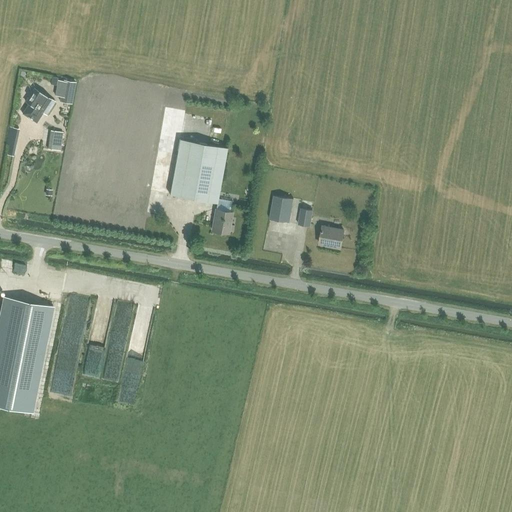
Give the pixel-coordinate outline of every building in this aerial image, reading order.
[(62,87),(61,96),(60,101),(72,103),(76,82),(64,80),(64,81),(58,80),(57,86),(62,87)] [(56,103),(34,89),(26,101),(30,104),(23,114),(37,123),(43,114),(47,116),(56,103)] [(180,139),(179,139),(169,194),(169,195),(217,203),(218,198),(227,148),(180,139)] [(9,145),(7,155),(13,156),(15,146),(9,145)] [(289,222),(294,199),(273,195),(269,219),(289,222)] [(229,234),(233,212),(216,208),(212,230),(229,234)] [(301,208),(298,224),(310,226),(313,211),(301,208)] [(365,211),(358,214),(362,222),(368,218),(365,211)] [(331,247),(336,247),(340,248),(343,231),(321,227),(318,244),(331,246),(331,247)] [(0,316),(0,405),(30,412),(52,305),(4,296),(0,316)]
